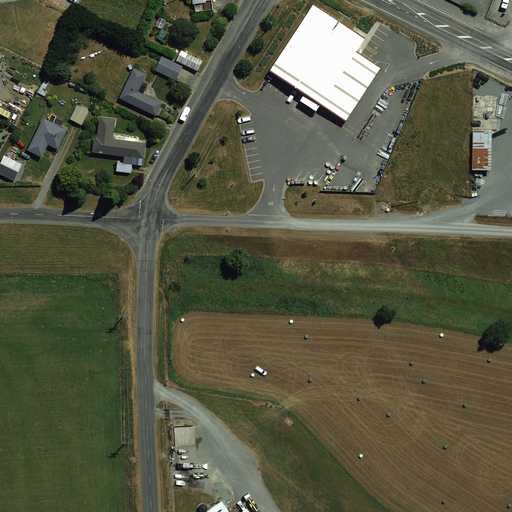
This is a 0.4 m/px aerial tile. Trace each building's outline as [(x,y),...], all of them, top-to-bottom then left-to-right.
[(369,41),(313,4),(269,71),(347,121),(379,72),(357,58),(369,41)] [(202,62),(180,51),(174,62),(185,68),(196,74),(202,62)] [(160,58),(152,74),(174,84),(182,69),(160,58)] [(196,74),(185,68),(182,74),(196,82),(199,76),(196,74)] [(138,93),(146,76),(133,70),(118,102),(154,119),(161,104),(138,93)] [(79,128),(88,112),(76,105),(67,121),(79,128)] [(112,143),(114,119),(94,117),(89,155),(141,161),(143,146),(112,143)] [(68,134),(42,121),(26,153),(52,166),(68,134)] [(490,133),(470,133),(469,175),(489,176),(490,133)] [(130,164),(115,163),(114,173),(130,174),(130,164)] [(194,428),(174,430),(176,449),(195,447),(194,428)] [(229,511),(222,501),(206,511),(229,511)]
